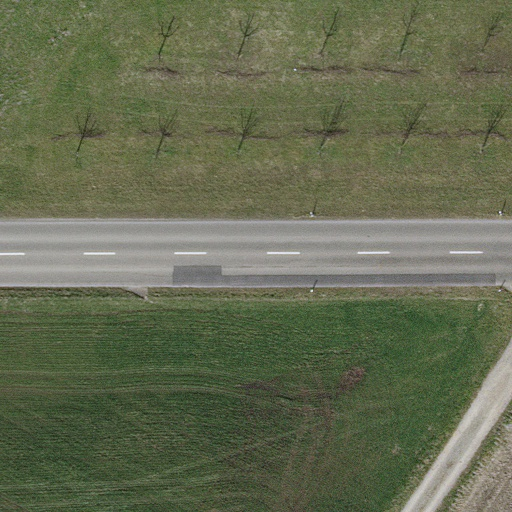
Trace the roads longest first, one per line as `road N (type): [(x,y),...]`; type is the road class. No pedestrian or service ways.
road 1 (tertiary): [(0,253),(511,251)]
road 2 (track): [(511,372),(417,511)]
